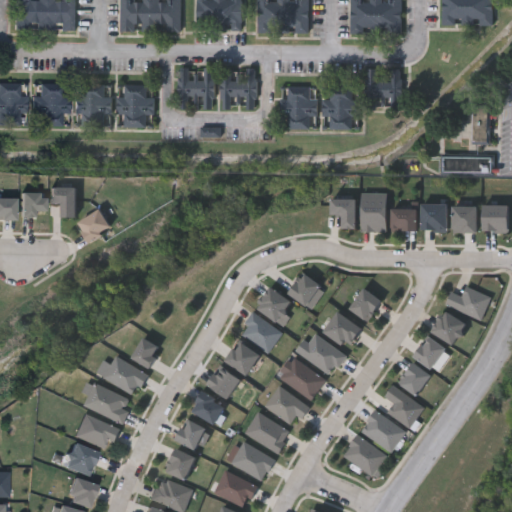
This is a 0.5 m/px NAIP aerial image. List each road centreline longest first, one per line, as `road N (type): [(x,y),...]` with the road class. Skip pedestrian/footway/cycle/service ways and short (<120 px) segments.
road 1 (residential): [(300,250),(243,271),(165,398),(114,511)]
road 2 (residential): [(276,511),(418,301),(423,262)]
road 3 (tertiary): [(511,314),(393,511)]
road 4 (residential): [(511,265),(300,250)]
